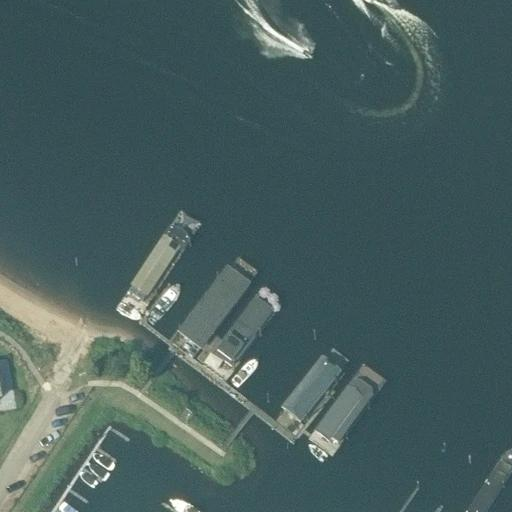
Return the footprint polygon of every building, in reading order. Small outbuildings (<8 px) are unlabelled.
[(181,211),(121,302),(141,315),(201,224),(181,211)] [(203,367),(225,382),(283,302),(261,286),(203,367)] [(301,306),(237,392),(260,409),(324,322),(301,306)] [(276,422),(294,436),(349,362),(331,348),(276,422)] [(361,360),(297,441),(325,463),(389,382),(361,360)] [(399,511),(454,433),(428,415),(360,511),(399,511)] [(454,443),(406,511),(429,511),(470,453),(454,443)] [(511,445),(510,444),(464,511),(489,511),(511,478),(511,445)] [(439,511),(461,511),(486,478),(471,467),(439,511)]
